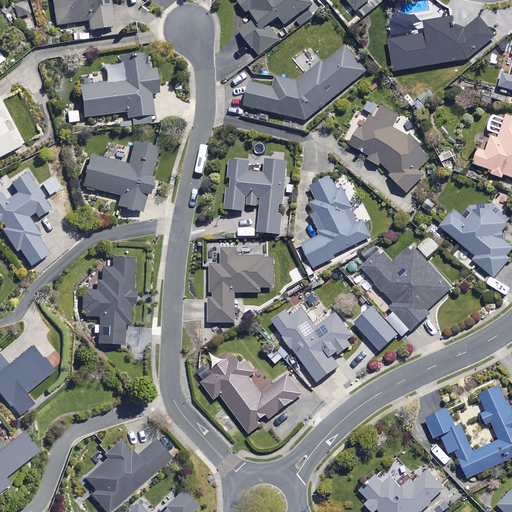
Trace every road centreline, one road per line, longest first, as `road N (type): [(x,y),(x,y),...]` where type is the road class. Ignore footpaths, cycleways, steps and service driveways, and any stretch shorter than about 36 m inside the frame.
road 1 (residential): [(192,29),(206,105),(174,281),(173,398)]
road 2 (residential): [(511,325),(357,408),(289,481)]
road 3 (residential): [(31,511),(68,433),(173,398)]
